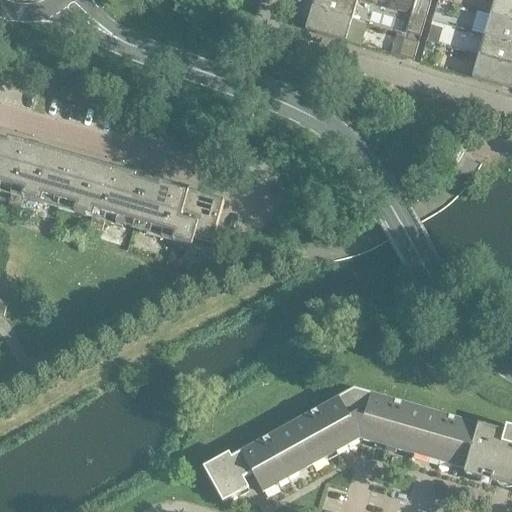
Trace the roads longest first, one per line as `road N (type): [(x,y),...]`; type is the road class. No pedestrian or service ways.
road 1 (secondary): [(511,370),(458,325),(373,178),(334,133),(119,42)]
road 2 (residential): [(511,106),(294,41),(279,32),(269,0)]
road 3 (residential): [(0,123),(216,186)]
